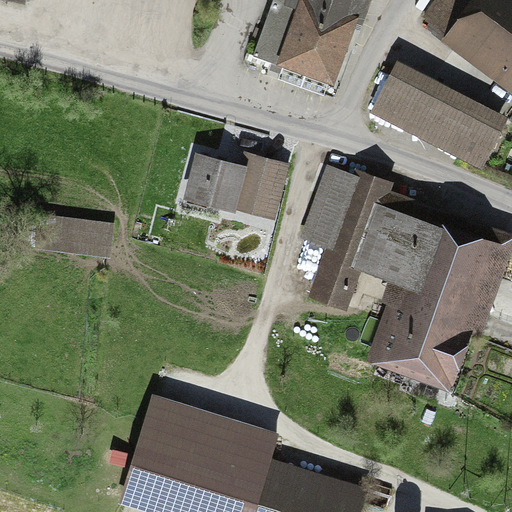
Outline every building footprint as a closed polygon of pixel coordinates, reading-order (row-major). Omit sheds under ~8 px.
[(292,0),(291,6),(272,0),(267,0),(247,59),(329,88),(351,24),(359,26),(367,0),(292,0)] [(511,0),(443,0),(423,26),(511,92),(511,0)] [(505,119),(394,61),(367,114),(478,171),(505,119)] [(239,166),(191,153),(179,200),(270,223),(286,164),(242,153),(239,166)] [(343,306),(356,268),(383,194),(388,179),(322,156),(292,239),(329,252),(313,295),(343,306)] [(511,240),(383,194),(356,268),(408,287),(384,353),(451,377),(465,336),(476,340),(511,240)] [(271,433),(155,398),(125,499),(169,511),(353,511),(361,487),(264,458),(271,433)]
